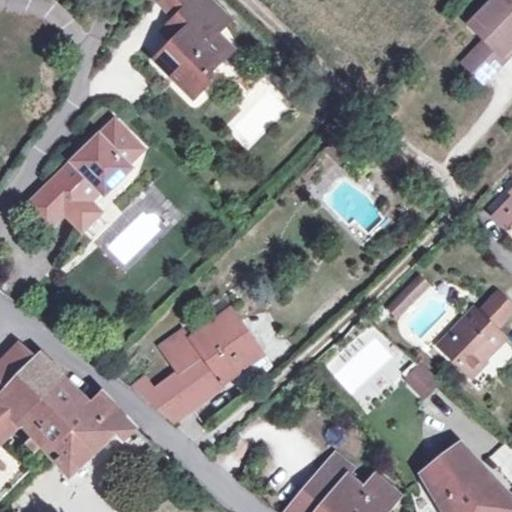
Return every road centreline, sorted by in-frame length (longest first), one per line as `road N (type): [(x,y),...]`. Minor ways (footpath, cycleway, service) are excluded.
road 1 (track): [(449,187),(189,462)]
road 2 (residential): [(249,511),(0,307)]
road 3 (residential): [(247,0),(449,187)]
road 4 (residential): [(0,206),(70,109),(90,45)]
